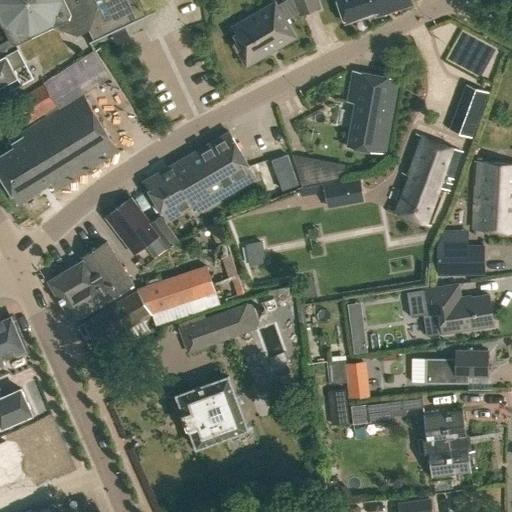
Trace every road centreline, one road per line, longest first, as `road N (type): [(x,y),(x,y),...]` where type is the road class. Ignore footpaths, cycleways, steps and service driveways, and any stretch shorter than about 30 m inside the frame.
road 1 (unclassified): [(434,8),(131,165),(39,238),(19,269)]
road 2 (tertiary): [(126,511),(19,269)]
